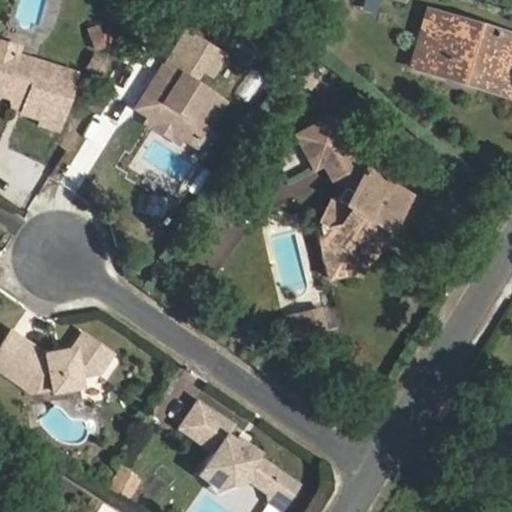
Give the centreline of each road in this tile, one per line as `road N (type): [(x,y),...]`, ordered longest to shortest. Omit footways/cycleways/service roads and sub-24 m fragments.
road 1 (residential): [(60,256),(374,480)]
road 2 (residential): [(374,480),(511,261)]
